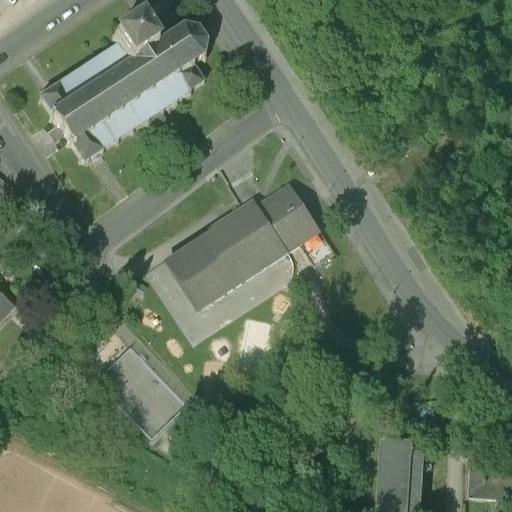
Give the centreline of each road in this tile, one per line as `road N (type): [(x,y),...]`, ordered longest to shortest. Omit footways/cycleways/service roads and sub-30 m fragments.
road 1 (residential): [(288,108),(352,197),(404,290),(454,348),(511,388)]
road 2 (residential): [(288,108),(102,240),(90,269)]
road 3 (residential): [(0,142),(90,269)]
road 4 (residential): [(90,269),(73,310),(0,391)]
road 5 (residential): [(220,0),(288,108)]
